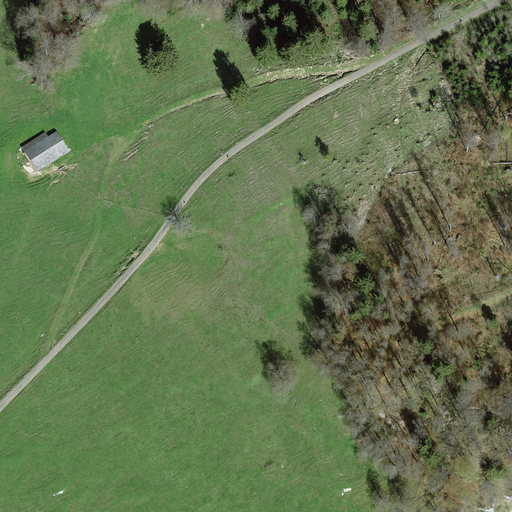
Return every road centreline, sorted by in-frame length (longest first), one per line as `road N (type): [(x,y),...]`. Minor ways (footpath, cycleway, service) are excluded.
road 1 (unclassified): [(0,408),(230,153),(325,90),(501,0)]
road 2 (track): [(128,129),(233,86),(386,59)]
road 3 (track): [(128,129),(113,156),(97,232),(41,366)]
road 4 (track): [(354,426),(432,329),(511,294)]
road 5 (track): [(0,127),(54,117),(91,134),(128,129)]
